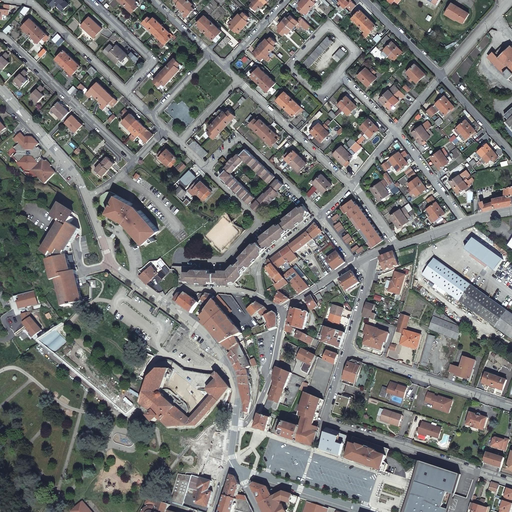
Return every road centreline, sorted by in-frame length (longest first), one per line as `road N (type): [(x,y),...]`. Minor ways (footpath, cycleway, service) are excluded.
road 1 (residential): [(346,350),(325,417),(511,482)]
road 2 (residential): [(0,36),(134,160)]
road 3 (residential): [(337,72),(317,94),(288,66),(329,22),(362,52)]
road 4 (residential): [(346,350),(511,406)]
road 5 (residential): [(206,167),(237,135),(319,216)]
road 6 (residential): [(353,182),(237,79)]
road 7 (tertiary): [(234,423),(234,383),(222,356),(165,300)]
road 8 (residential): [(371,511),(237,469)]
road 9 (tertiary): [(0,89),(62,155),(85,196)]
road 10 (tertiary): [(85,196),(110,260),(165,300)]
road 11 (residential): [(28,2),(125,91)]
road 12 (residential): [(283,309),(261,398),(248,420),(234,423)]
road 13 (residential): [(90,0),(153,60),(125,91)]
